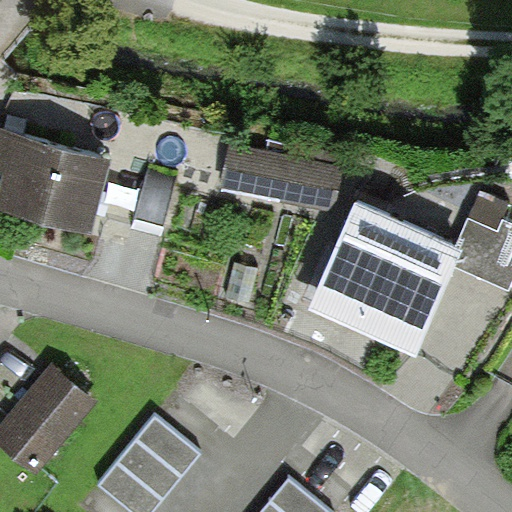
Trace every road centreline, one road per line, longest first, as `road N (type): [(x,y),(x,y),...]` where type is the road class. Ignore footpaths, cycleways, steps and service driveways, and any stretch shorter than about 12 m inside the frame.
road 1 (residential): [(510,511),(442,455),(261,354),(0,287)]
road 2 (track): [(180,0),(294,32),(511,45)]
